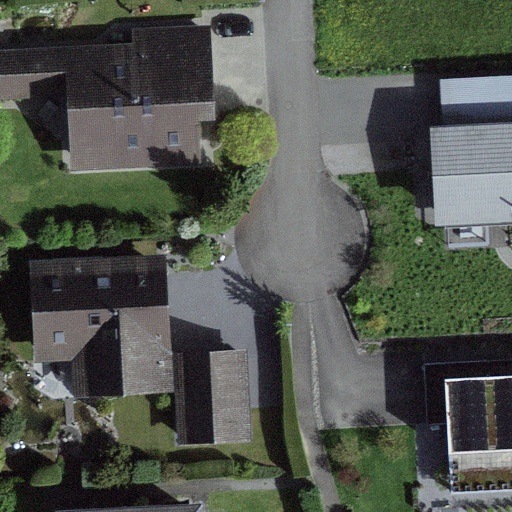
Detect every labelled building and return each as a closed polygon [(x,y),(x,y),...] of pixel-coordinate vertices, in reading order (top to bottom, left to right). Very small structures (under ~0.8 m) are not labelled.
[(74,161),(190,155),(187,97),(203,97),(199,35),(138,38),(139,58),(69,58),(74,161)] [(0,97),(11,97),(9,61),(0,61),(0,97)] [(511,134),(436,139),(440,219),(511,214),(511,134)] [(90,389),(161,385),(154,268),(37,274),(41,355),(88,352),(90,389)] [(237,358),(177,361),(181,441),(241,438),(237,358)] [(483,364),(421,367),(424,427),(444,426),(447,472),(511,468),(511,377),(484,379),(483,364)]
